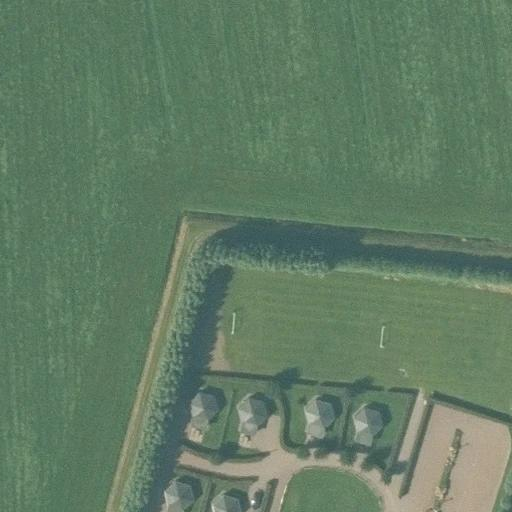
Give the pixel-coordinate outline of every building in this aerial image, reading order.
[(199,391),(190,402),(193,415),(191,424),(205,428),(207,418),(216,408),(213,394),(199,391)] [(248,397),(239,407),(242,420),(240,430),(254,433),(256,424),(265,414),(262,400),(248,397)] [(316,399),(306,409),(309,422),(307,432),(321,436),(323,426),(332,416),(329,402),(316,399)] [(364,406),(354,417),(358,430),(355,440),(369,443),(372,434),(381,424),(377,410),(364,406)] [(168,503),(165,511),(180,511),(182,507),(192,498),(189,484),(176,480),(175,480),(166,489),(168,503)] [(223,493),(213,503),(215,511),(238,511),(240,511),(236,498),(223,493)]
